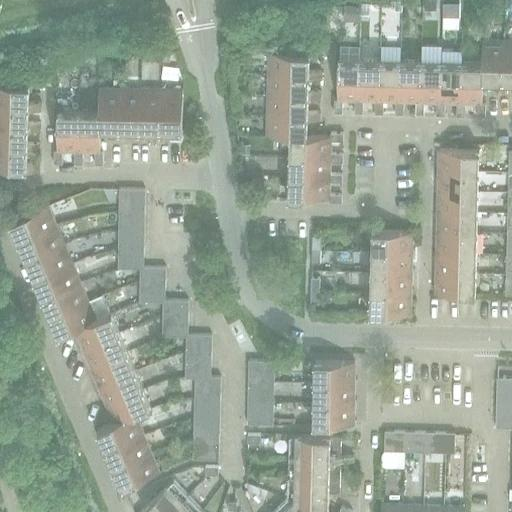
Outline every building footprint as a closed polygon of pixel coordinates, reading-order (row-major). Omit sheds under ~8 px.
[(503,79),(504,38),(483,38),(482,61),(483,61),(482,78),(483,78),(499,79),(503,79)] [(511,38),(504,38),(503,79),(499,79),(498,91),(507,91),(507,79),(511,78),(511,38)] [(309,73),(309,77),(321,78),(321,69),(309,69),(309,52),(269,51),(268,72),(309,73)] [(359,99),(360,58),(338,58),(337,98),(334,98),(334,110),(342,111),(343,98),(355,99),(359,99)] [(379,99),(380,59),(360,58),(359,99),(355,99),(354,111),(363,111),(363,99),(375,99),(379,99)] [(400,100),(401,59),(380,59),(379,99),(375,99),(375,112),(383,112),(383,99),(395,100),(400,100)] [(420,100),(421,60),(401,59),(400,100),(395,100),(395,112),(404,112),(404,100),(416,100),(420,100)] [(440,101),(441,60),(421,60),(420,100),(416,100),(415,113),(424,113),(424,100),(436,101),(440,101)] [(461,101),(462,61),(441,60),(440,101),(436,101),(436,113),(444,113),(445,101),(457,101),(461,101)] [(483,61),(482,61),(462,61),(461,101),(457,101),(456,114),(465,114),(465,101),(477,102),(482,102),(483,78),(482,78),(483,61)] [(308,89),(309,77),(309,73),(268,72),(268,93),(308,94),(308,98),(321,98),(321,90),(308,89)] [(0,103),(29,105),(28,109),(41,109),(41,101),(29,100),(29,83),(0,82),(0,103)] [(120,127),(121,86),(99,86),(99,109),(100,110),(100,126),(101,126),(116,127),(120,127)] [(140,127),(141,86),(121,86),(120,127),(116,127),(115,139),(124,139),(124,127),(136,127),(140,127)] [(161,128),(161,87),(141,86),(140,127),(136,127),(136,139),(144,140),(144,127),(156,127),(161,128)] [(161,128),(156,127),(156,140),(165,140),(165,128),(182,128),(183,87),(161,87),(161,128)] [(308,110),(308,98),(308,94),(268,93),(267,113),(308,114),(308,118),(320,118),(320,110),(308,110)] [(482,102),(477,102),(477,114),(485,114),(485,102),(482,102)] [(28,121),(28,109),(29,105),(0,103),(0,124),(28,125),(28,129),(40,129),(41,121),(28,121)] [(79,150),(79,109),(58,109),(57,149),(54,149),(54,162),(62,162),(63,149),(74,149),(79,150)] [(100,150),(101,126),(100,126),(100,110),(99,109),(79,109),(79,150),(74,149),(74,162),(83,162),(83,150),(95,150),(100,150)] [(307,134),(307,133),(308,118),(308,114),(267,113),(267,134),(290,135),(290,134),(307,134)] [(28,141),(28,129),(28,125),(0,124),(0,144),(27,145),(27,149),(40,150),(40,141),(28,141)] [(330,134),(331,139),(343,139),(343,131),(331,131),(330,134)] [(331,139),(330,134),(307,133),(307,134),(290,134),(290,135),(290,154),(330,155),(330,160),(343,160),(343,151),(330,151),(331,139)] [(27,161),(27,149),(27,145),(0,144),(0,165),(26,167),(26,170),(39,170),(39,162),(27,161)] [(438,168),(479,169),(479,148),(439,147),(438,168)] [(100,150),(95,150),(95,162),(103,162),(103,150),(100,150)] [(330,172),(330,160),(330,155),(290,154),(289,175),(330,176),(330,180),(342,180),(342,172),(330,172)] [(478,190),(479,169),(438,168),(438,189),(478,190)] [(329,192),(330,180),(330,176),(289,175),(289,196),(329,197),(329,200),(342,201),(342,192),(329,192)] [(478,210),(478,190),(438,189),(437,209),(478,210)] [(19,239),(57,223),(48,203),(11,219),(19,239)] [(132,212),(132,204),(120,203),(120,212),(132,212)] [(132,204),(132,212),(144,213),(144,204),(132,204)] [(477,230),(478,210),(437,209),(437,229),(477,230)] [(27,258),(65,242),(57,223),(19,239),(27,258)] [(372,249),(412,251),(413,229),(372,228),(372,249)] [(477,251),(477,230),(437,229),(436,250),(477,251)] [(312,235),(312,248),(321,248),(321,235),(312,235)] [(35,277),(72,261),(65,242),(27,258),(35,277)] [(131,253),(131,245),(119,244),(119,253),(131,253)] [(143,253),(144,245),(131,245),(131,253),(143,253)] [(321,248),(312,248),(312,260),(320,260),(321,248)] [(412,271),(412,251),(372,249),(371,270),(412,271)] [(476,271),(477,251),(436,250),(436,270),(476,271)] [(43,295),(80,280),(72,261),(35,277),(43,295)] [(411,291),(412,271),(371,270),(371,290),(411,291)] [(476,293),(476,271),(436,270),(435,292),(476,293)] [(311,276),(311,288),(319,289),(320,276),(311,276)] [(153,286),(153,278),(140,277),(140,286),(153,286)] [(165,286),(165,278),(153,278),(153,286),(165,286)] [(51,314),(88,299),(80,280),(43,295),(51,314)] [(319,289),(311,288),(310,301),(319,301),(319,289)] [(411,313),(411,291),(371,290),(370,312),(411,313)] [(96,318),(96,317),(88,299),(51,314),(59,334),(75,327),(74,327),(96,318)] [(82,346),(120,330),(112,310),(96,317),(96,318),(74,327),(75,327),(82,346)] [(176,319),(176,311),(163,310),(163,319),(176,319)] [(188,319),(188,311),(176,311),(176,319),(188,319)] [(90,364),(128,349),(120,330),(82,346),(90,364)] [(98,383),(136,368),(128,349),(90,364),(98,383)] [(198,358),(199,349),(186,349),(186,357),(198,358)] [(211,358),(212,349),(199,349),(198,358),(211,358)] [(314,381),(355,381),(355,360),(314,359),(314,381)] [(106,402),(143,387),(136,368),(98,383),(106,402)] [(261,384),(261,375),(249,375),(249,384),(261,384)] [(261,375),(261,384),(274,384),(274,376),(261,375)] [(511,385),(511,376),(497,376),(497,385),(511,385)] [(354,402),(355,381),(314,381),(314,401),(354,402)] [(136,412),(136,413),(152,406),(143,387),(106,402),(114,420),(114,421),(136,412)] [(207,400),(208,391),(195,391),(195,399),(207,400)] [(208,391),(207,400),(220,400),(220,391),(208,391)] [(511,405),(511,396),(497,396),(497,405),(511,405)] [(354,423),(354,402),(314,401),(313,422),(354,423)] [(144,431),(136,413),(136,412),(114,421),(114,420),(98,427),(106,447),(144,431)] [(260,421),(261,413),(248,412),(248,421),(260,421)] [(511,425),(511,417),(496,417),(496,426),(511,425)] [(392,449),(393,429),(384,429),(383,449),(392,449)] [(414,450),(414,430),(405,430),(405,450),(414,450)] [(434,450),(434,430),(426,430),(425,450),(434,450)] [(114,466),(151,450),(144,431),(106,447),(114,466)] [(206,440),(207,432),(194,431),(194,440),(206,440)] [(454,451),(455,431),(446,431),(445,451),(454,451)] [(207,432),(206,440),(219,440),(219,432),(207,432)] [(260,432),(248,432),(247,441),(260,441),(260,432)] [(289,454),(330,455),(330,449),(341,450),(341,434),(290,433),(289,454)] [(151,450),(114,466),(122,486),(160,470),(151,450)] [(330,462),(330,455),(289,454),(289,475),(340,476),(341,462),(330,462)] [(218,473),(218,465),(206,464),(205,473),(218,473)] [(324,511),(328,511),(329,497),(329,491),(340,490),(340,476),(289,475),(288,495),(288,496),(324,511)] [(168,511),(188,494),(173,478),(137,511),(168,511)] [(197,511),(202,509),(188,494),(168,511),(197,511)] [(274,511),(324,511),(288,496),(273,510),(274,511)] [(403,511),(403,503),(382,502),(381,511),(403,511)] [(423,511),(424,503),(403,503),(403,511),(423,511)] [(443,511),(444,504),(424,503),(423,511),(443,511)]
